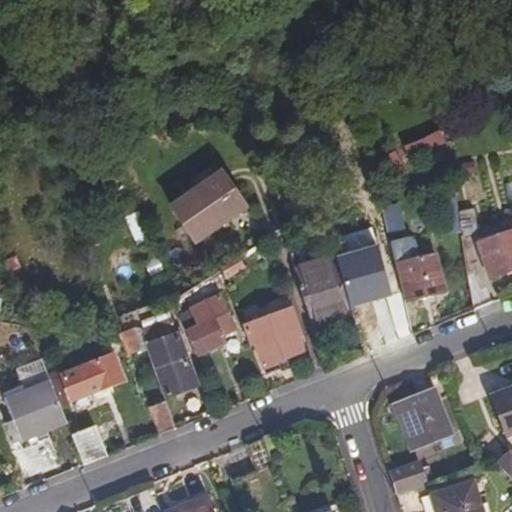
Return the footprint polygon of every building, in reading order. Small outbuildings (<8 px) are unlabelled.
[(237,197),(226,158),(165,172),(178,211),(237,197)] [(472,211),(456,213),(460,237),(476,233),(472,211)] [(490,277),(511,268),(511,232),(477,244),(490,277)] [(408,299),(443,290),(434,254),(416,258),(412,240),(407,237),(394,240),(389,241),(394,263),(399,262),(408,299)] [(303,261),(291,266),(314,326),(350,313),(330,255),(304,264),(303,261)] [(196,324),(185,328),(193,350),(218,341),(216,335),(231,328),(219,297),(207,301),(202,293),(194,296),(197,305),(191,308),(196,324)] [(303,333),(293,306),(244,325),(252,346),(255,345),(262,366),(304,351),(298,334),(303,333)] [(169,399),(199,388),(172,321),(142,331),(169,399)] [(137,333),(122,343),(129,361),(145,354),(137,333)] [(71,400),(125,379),(114,354),(62,374),(71,400)] [(67,423),(52,384),(6,402),(21,440),(67,423)] [(510,438),(511,437),(511,391),(492,400),(510,438)] [(413,452),(451,438),(434,399),(397,413),(413,452)] [(161,403),(148,408),(159,435),(172,430),(161,403)] [(72,435),(84,465),(108,455),(97,425),(72,435)] [(273,468),(263,441),(244,448),(256,475),(273,468)] [(511,458),(508,455),(498,464),(511,479),(511,458)] [(420,462),(390,472),(397,493),(427,483),(420,462)] [(482,511),(472,482),(422,497),(426,511),(482,511)] [(211,511),(206,497),(168,511),(211,511)]
